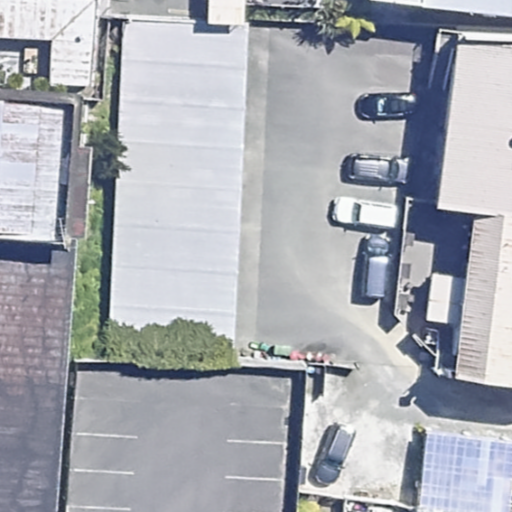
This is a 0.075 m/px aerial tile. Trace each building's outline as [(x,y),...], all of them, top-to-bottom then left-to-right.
[(511,211),(511,12),(434,3),(412,200),(511,211)] [(230,29),(90,20),(69,349),(209,358),(230,29)] [(73,97),(0,91),(0,243),(63,248),(73,97)] [(511,369),(511,211),(444,204),(426,360),(511,369)] [(0,511),(45,511),(63,248),(0,243),(0,511)] [(464,511),(379,503),(378,511),(464,511)]
